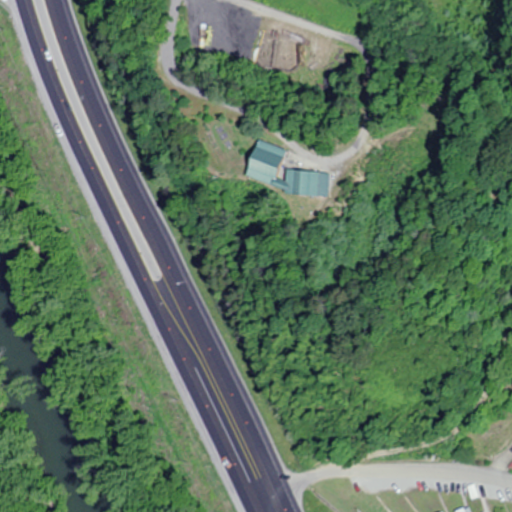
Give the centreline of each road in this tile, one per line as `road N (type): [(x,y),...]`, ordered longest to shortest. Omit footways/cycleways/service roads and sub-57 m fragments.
road 1 (trunk): [(289,511),(112,146),(55,0)]
road 2 (trunk): [(23,0),(76,142),(252,511)]
road 3 (residential): [(239,0),(369,46),(378,62),(369,144),(336,166),(301,154),(171,75),(164,52),(175,0)]
road 4 (residential): [(252,511),(344,478),(511,486)]
